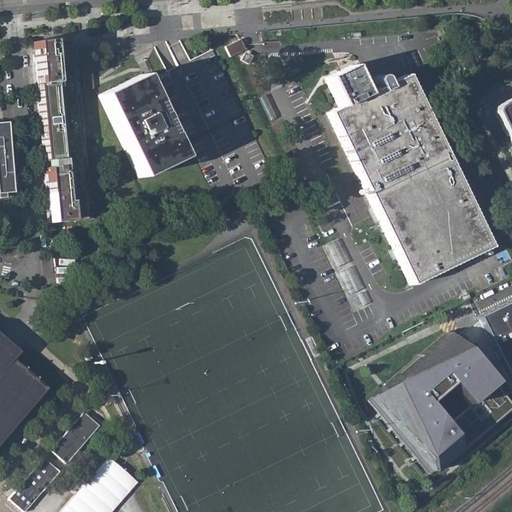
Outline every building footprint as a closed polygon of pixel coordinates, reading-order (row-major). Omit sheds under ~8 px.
[(222,44),(228,55),(243,47),(238,36),(222,44)] [(66,38),(29,42),(47,223),(84,219),(69,64),(71,64),(70,46),(67,46),(66,38)] [(83,89),(93,88),(91,65),(81,66),(83,89)] [(487,247),(403,75),(382,86),(381,83),(382,82),(382,81),(382,79),(381,79),(381,78),(380,77),(379,76),(376,76),(376,77),(374,78),(373,79),(373,80),(373,82),(373,83),(375,85),(376,85),(377,85),(378,88),(364,94),(350,65),(323,78),(337,107),(325,113),(409,286),(487,247)] [(98,96),(137,178),(179,158),(165,127),(139,75),(98,96)] [(501,139),(495,142),(511,177),(511,99),(508,101),(502,104),(499,106),(495,109),(496,115),(506,137),(501,139)] [(0,123),(0,198),(0,194),(0,193),(9,193),(2,123),(0,123)] [(511,177),(495,142),(491,144),(511,188),(511,177)] [(324,246),(337,274),(351,268),(337,239),(324,246)] [(507,408),(498,398),(501,396),(509,392),(510,393),(511,392),(511,297),(476,315),(473,316),(474,319),(465,327),(451,340),(444,333),(367,396),(429,472),(445,458),(507,408)] [(0,429),(45,372),(11,346),(17,338),(0,324),(0,429)] [(54,434),(70,447),(101,407),(85,394),(54,434)] [(429,472),(367,396),(363,399),(425,475),(429,472)] [(507,408),(445,458),(448,462),(509,412),(507,408)] [(14,485),(30,498),(64,455),(48,442),(14,485)] [(105,465),(65,511),(121,511),(138,493),(105,465)]
